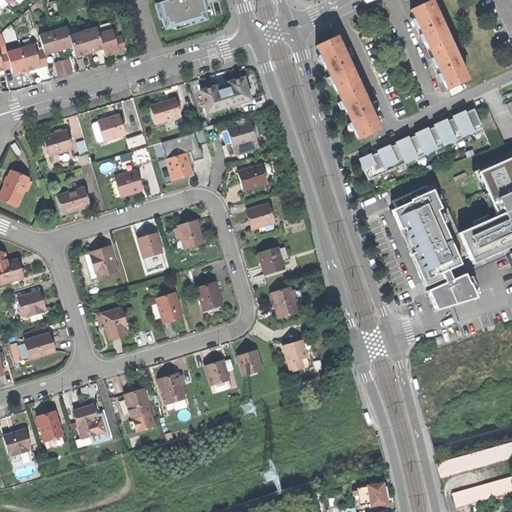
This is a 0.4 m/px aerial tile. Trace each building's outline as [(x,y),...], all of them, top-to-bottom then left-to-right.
[(165,0),(166,2),(155,5),(160,21),(162,20),(165,29),(187,23),(187,26),(204,21),(202,14),(205,13),(201,0),(165,0)] [(420,33),(427,49),(447,41),(439,23),(429,1),(410,9),(418,27),(416,28),(419,34),(420,33)] [(51,26),(53,32),(65,29),(63,22),(51,26)] [(65,29),(53,32),(59,52),(66,50),(72,48),(69,37),(66,28),(65,29)] [(98,35),(96,29),(83,33),(89,55),(96,53),(103,51),(98,35)] [(112,30),(98,35),(103,51),(105,58),(113,56),(112,52),(115,51),(118,50),(119,54),(126,52),(122,36),(114,38),(112,30)] [(39,36),(44,51),(45,56),(53,54),(59,52),(53,32),(39,36)] [(83,57),(89,55),(83,33),(69,37),(72,48),(75,59),(83,57)] [(316,46),(336,93),(356,85),(345,60),(336,38),(316,46)] [(438,72),(445,89),(465,81),(455,60),(447,41),(427,49),(435,66),(433,66),(436,73),(438,72)] [(34,46),(21,50),(28,73),(35,71),(33,67),(37,66),(40,65),(41,69),(49,67),(45,56),(44,51),(37,54),(34,46)] [(21,50),(0,56),(4,71),(11,69),(13,74),(16,73),(19,72),(20,75),(28,73),(21,50)] [(62,62),(66,77),(73,75),(69,60),(62,62)] [(59,79),(66,77),(62,62),(55,64),(59,79)] [(216,86),(201,91),(207,113),(251,100),(244,78),(230,82),(231,87),(224,89),(218,90),(216,86)] [(336,93),(356,140),(376,132),(365,105),(356,85),(336,93)] [(156,124),(181,116),(175,98),(163,102),(150,106),(156,124)] [(370,180),(483,130),(474,111),(361,161),(370,180)] [(505,143),(491,111),(478,117),(492,148),(505,143)] [(110,118),(97,122),(96,124),(101,140),(103,142),(127,134),(120,115),(110,118)] [(252,122),(229,129),(231,139),(234,148),(257,141),(252,122)] [(57,134),(44,138),(49,157),(73,149),(67,131),(57,134)] [(144,133),(127,139),(131,152),(148,147),(144,133)] [(153,161),(148,147),(131,152),(135,166),(153,161)] [(166,160),(173,182),(180,180),(192,176),(185,155),(166,160)] [(511,255),(511,158),(482,171),(501,216),(453,235),(436,189),(392,210),(421,273),(427,285),(430,292),(437,310),(483,299),(470,268),(511,252),(511,255)] [(166,160),(160,162),(166,182),(172,180),(166,160)] [(264,176),(274,173),(271,163),(238,173),(241,181),(244,191),(267,185),(264,176)] [(27,180),(28,178),(11,171),(5,186),(0,196),(17,203),(23,189),(27,180)] [(143,190),(137,171),(118,177),(124,196),(131,194),(143,190)] [(62,195),(68,214),(79,210),(89,207),(83,189),(62,195)] [(0,198),(16,206),(17,203),(0,196),(0,198)] [(275,223),(269,205),(249,210),(252,220),(255,229),(275,223)] [(184,250),(202,243),(199,233),(195,222),(177,227),(184,250)] [(144,260),(162,253),(156,234),(146,237),(138,239),(144,260)] [(285,269),(278,247),(259,254),(263,268),(265,275),(285,269)] [(98,278),(117,272),(109,248),(99,251),(90,254),(98,278)] [(0,281),(1,286),(22,279),(16,261),(9,263),(8,258),(6,253),(2,252),(0,252),(0,281)] [(214,283),(196,288),(202,312),(221,306),(218,294),(214,283)] [(296,310),(291,290),(271,296),(273,304),(276,315),(296,310)] [(22,317),(46,310),(44,302),(41,292),(17,299),(22,317)] [(155,300),(162,324),(170,322),(180,318),(174,295),(155,300)] [(117,338),(123,337),(120,328),(123,327),(118,311),(101,316),(109,341),(117,338)] [(49,334),(16,344),(21,362),(36,358),(55,353),(49,334)] [(296,342),(291,343),(292,345),(284,348),(291,372),(304,368),(301,359),(307,357),(302,340),(296,342)] [(262,371),(256,351),(246,353),(238,356),(244,376),(262,371)] [(211,387),(230,381),(224,360),(214,364),(205,366),(211,387)] [(179,377),(178,374),(168,377),(159,380),(166,402),(184,396),(182,387),(179,377)] [(151,414),(143,391),(134,394),(125,396),(132,420),(133,420),(137,433),(153,428),(149,415),(151,414)] [(186,399),(184,396),(166,402),(167,405),(186,399)] [(95,412),(93,406),(85,408),(74,411),(82,439),(91,437),(93,445),(110,439),(103,415),(97,417),(95,412)] [(105,410),(95,412),(97,417),(103,415),(110,439),(114,438),(105,410)] [(44,442),(63,437),(56,413),(46,415),(37,418),(44,442)] [(31,448),(25,430),(12,434),(4,436),(9,455),(11,454),(28,449),(31,448)] [(511,442),(436,464),(439,477),(511,456),(511,442)] [(511,476),(452,494),(456,507),(511,491),(511,476)] [(383,484),(375,485),(370,486),(367,486),(367,488),(369,502),(370,507),(386,504),(386,501),(383,484)] [(361,504),(369,502),(367,488),(358,489),(361,504)]
